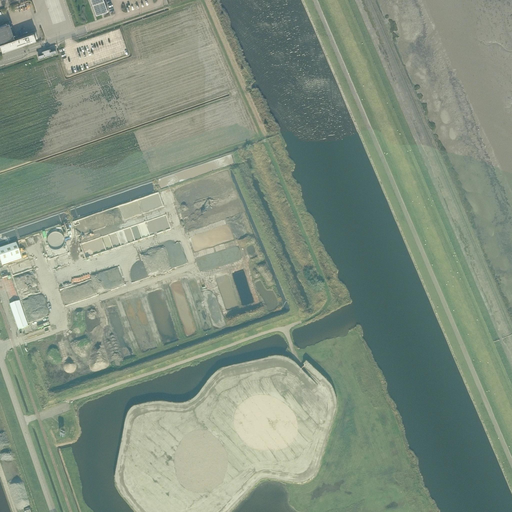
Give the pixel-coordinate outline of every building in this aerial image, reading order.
[(91,0),(96,15),(108,11),(103,0),(91,0)] [(0,41),(14,37),(9,22),(0,25),(0,41)] [(3,49),(23,43),(20,36),(1,43),(3,49)] [(49,48),(43,50),(43,51),(42,51),(43,54),(38,55),(39,58),(57,52),(56,49),(51,51),(50,48),(49,49),(49,48)] [(0,259),(2,266),(21,259),(16,244),(0,249),(0,259)] [(10,288),(11,300),(16,300),(16,298),(19,298),(18,287),(14,287),(10,288)] [(28,327),(26,320),(19,302),(10,305),(18,330),(28,327)]
